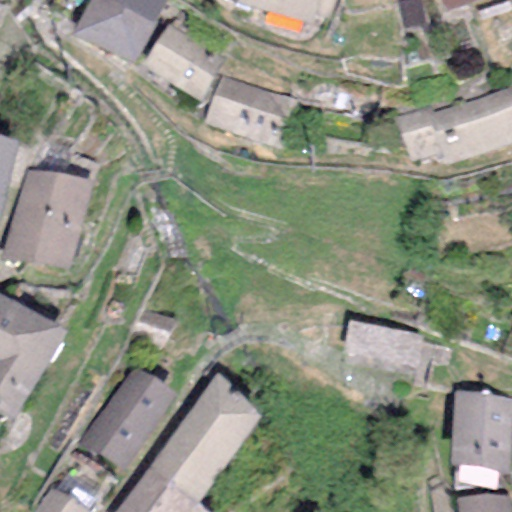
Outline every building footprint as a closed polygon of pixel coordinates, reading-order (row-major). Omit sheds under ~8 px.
[(111,4),(103,0),(89,0),(73,34),(135,65),(155,25),(111,4)] [(165,0),(112,0),(111,4),(155,25),(165,0)] [(235,0),(234,3),(311,28),(313,13),(330,19),(337,0),(235,0)] [(232,47),(177,15),(141,63),(199,104),(232,47)] [(290,103),(219,77),(203,124),(274,149),(290,103)] [(430,107),(393,120),(408,164),(442,152),(447,168),(511,145),(511,90),(511,88),(433,114),(430,107)] [(0,213),(21,142),(0,135),(0,213)] [(90,180),(23,172),(0,256),(64,274),(90,180)] [(64,333),(0,296),(0,413),(12,419),(64,333)] [(421,336),(348,323),(343,354),(417,364),(421,336)] [(176,399),(131,366),(73,446),(118,479),(176,399)] [(261,417),(215,373),(147,467),(197,502),(261,417)] [(511,398),(452,394),(448,466),(508,469),(511,398)] [(206,511),(197,502),(147,467),(115,511),(206,511)] [(84,511),(49,488),(30,511),(84,511)] [(511,511),(508,493),(455,499),(456,511),(511,511)]
